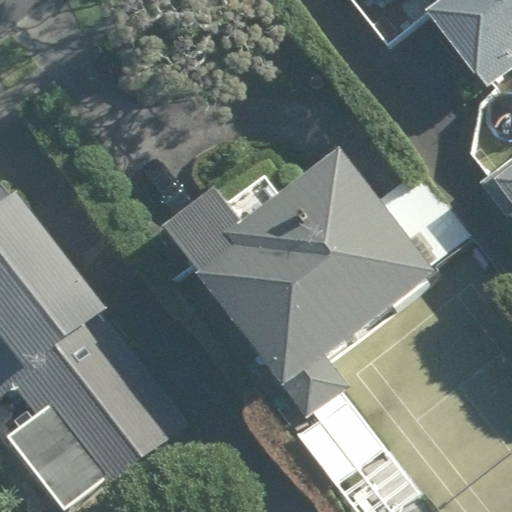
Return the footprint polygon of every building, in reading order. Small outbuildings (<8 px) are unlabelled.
[(511,0),(360,0),(401,52),(441,21),(504,101),(511,94),(511,0)] [(386,208),(350,164),(256,240),(230,208),(179,249),(306,406),(346,373),(451,288),(440,274),(481,241),(427,175),(386,208)] [(511,176),(494,191),(511,213),(511,176)] [(29,188),(0,208),(0,454),(40,511),(102,511),(206,439),(29,188)] [(354,402),(307,437),(362,511),(412,511),(427,501),(354,402)]
